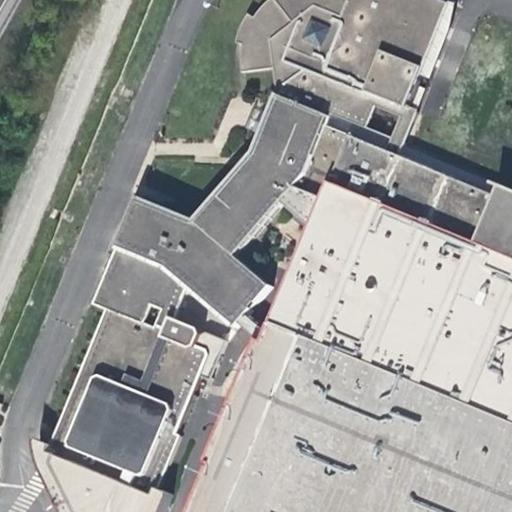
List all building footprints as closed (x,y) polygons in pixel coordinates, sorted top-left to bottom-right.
[(511,511),(511,197),(407,155),(417,118),(405,115),(438,8),(417,0),(256,0),(243,20),(235,17),(230,33),(230,52),(240,54),(237,84),(269,80),(272,105),(265,123),(256,119),(248,137),(258,141),(250,158),(190,228),(180,224),(183,215),(168,209),(165,218),(156,214),(134,205),(92,301),(108,307),(56,440),(43,435),(45,448),(47,456),(50,465),(74,511),(164,511),(184,461),(174,457),(182,439),(189,442),(206,399),(199,396),(215,356),(212,352),(203,348),(206,338),(204,333),(178,321),(186,298),(230,335),(268,296),(236,265),(301,194),(327,204),(276,331),(311,345),(304,361),(270,347),(262,344),(212,468),(219,471),(203,511),(511,511)] [(450,13),(438,8),(405,115),(417,118),(450,13)] [(248,137),(256,119),(248,116),(240,134),(248,137)] [(159,205),(156,214),(165,218),(168,209),(159,205)] [(311,345),(276,331),(270,347),(304,361),(311,345)]
